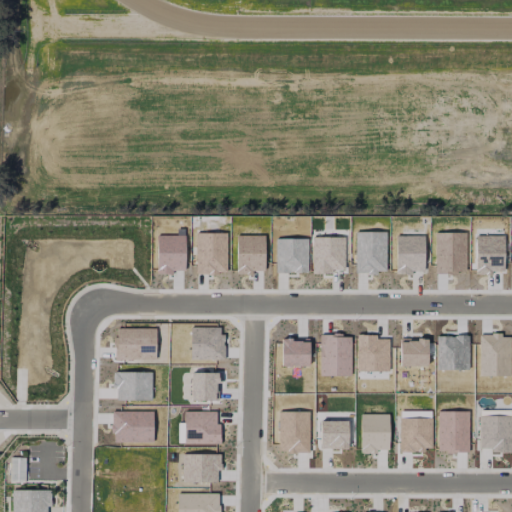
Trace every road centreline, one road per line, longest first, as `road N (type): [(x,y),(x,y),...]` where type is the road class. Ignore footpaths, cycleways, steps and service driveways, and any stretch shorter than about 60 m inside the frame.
road 1 (residential): [(248,511),(253,307),(511,305)]
road 2 (residential): [(253,307),(97,298),(79,318),(81,421)]
road 3 (residential): [(249,481),(511,479)]
road 4 (residential): [(79,511),(81,421),(0,417)]
